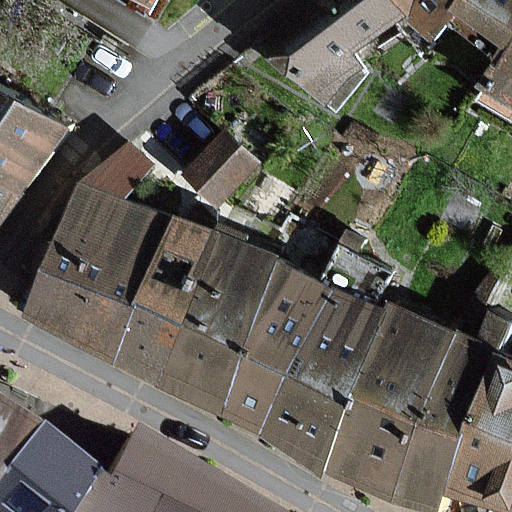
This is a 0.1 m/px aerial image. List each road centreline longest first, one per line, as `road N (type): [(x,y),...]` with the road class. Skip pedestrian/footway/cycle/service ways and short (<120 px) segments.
road 1 (residential): [(336,511),(0,330)]
road 2 (residential): [(0,270),(28,216),(96,129),(257,0)]
